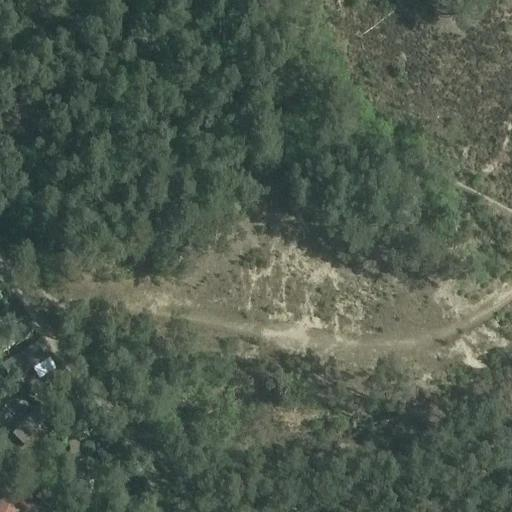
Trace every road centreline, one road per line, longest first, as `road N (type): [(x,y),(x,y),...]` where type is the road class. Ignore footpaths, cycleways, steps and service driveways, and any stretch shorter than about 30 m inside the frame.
road 1 (track): [(187,511),(0,259)]
road 2 (track): [(0,76),(125,0)]
